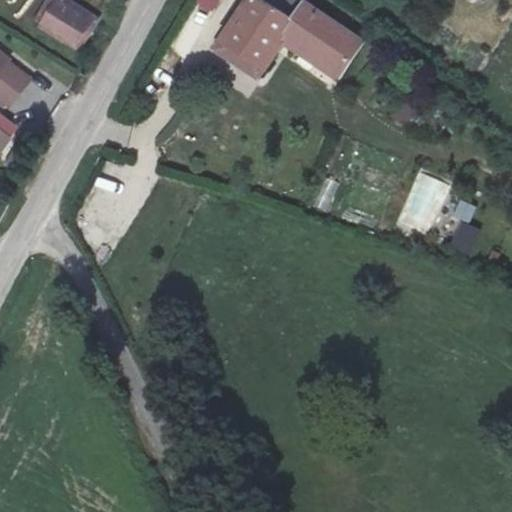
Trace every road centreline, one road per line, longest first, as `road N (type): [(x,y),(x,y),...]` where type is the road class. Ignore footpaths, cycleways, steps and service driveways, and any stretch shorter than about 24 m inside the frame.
road 1 (unclassified): [(194,511),(176,459),(38,208)]
road 2 (tertiary): [(38,208),(161,0)]
